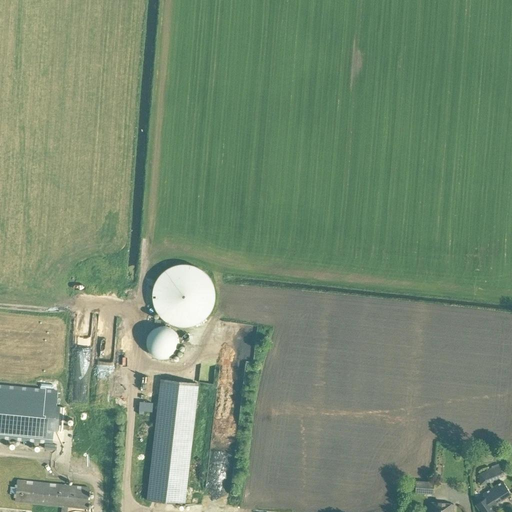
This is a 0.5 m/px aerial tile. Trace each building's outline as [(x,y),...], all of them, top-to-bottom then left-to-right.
[(168,260),(154,313),(207,327),(222,274),(168,260)] [(160,342),(153,342),(153,356),(180,357),(180,334),(160,334),(160,342)] [(184,504),(198,384),(161,380),(148,500),(184,504)] [(0,384),(0,439),(53,444),(54,430),(59,431),(62,405),(56,405),(58,390),(0,384)] [(152,412),(153,403),(139,402),(139,411),(152,412)] [(479,474),(479,486),(503,477),(498,463),(491,466),(492,469),(479,474)] [(67,511),(68,507),(87,509),(90,488),(17,480),(15,502),(62,506),(61,511),(67,511)] [(484,499),(479,503),(475,505),(479,511),(493,511),(494,511),(497,510),(494,506),(511,495),(503,481),(483,494),(483,497),(484,499)] [(415,492),(432,494),(433,483),(416,482),(415,492)] [(452,511),(454,504),(429,502),(428,511),(452,511)]
